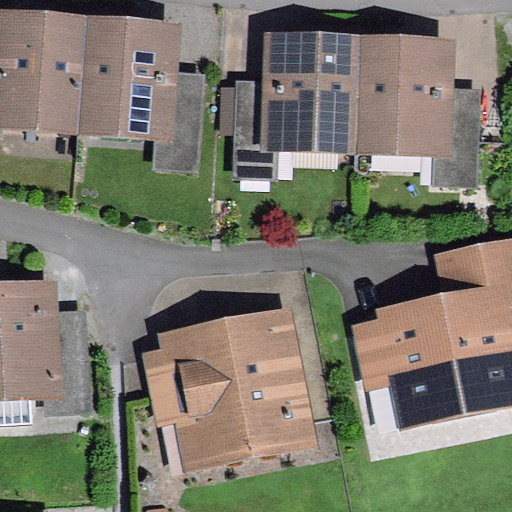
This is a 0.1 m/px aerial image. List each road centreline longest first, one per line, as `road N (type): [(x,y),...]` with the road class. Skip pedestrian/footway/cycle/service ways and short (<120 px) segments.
road 1 (residential): [(0,231),(103,262),(176,270),(371,267)]
road 2 (residential): [(477,0),(225,0)]
